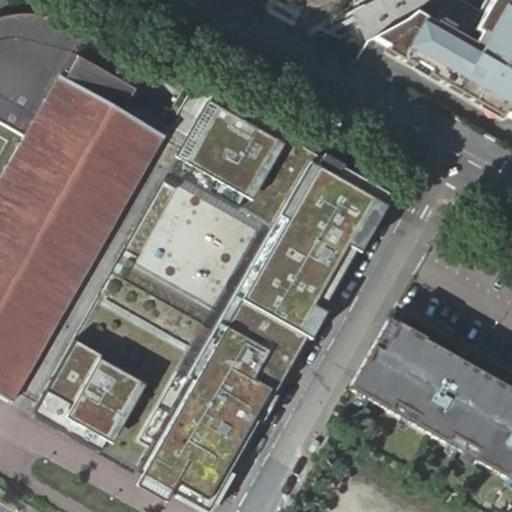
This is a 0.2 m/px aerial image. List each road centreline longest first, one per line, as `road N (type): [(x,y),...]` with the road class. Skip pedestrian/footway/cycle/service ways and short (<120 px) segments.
road 1 (residential): [(430,155),(244,511)]
road 2 (residential): [(158,0),(430,155)]
road 3 (unknown): [(306,394),(510,511)]
road 4 (unknown): [(390,233),(511,316)]
